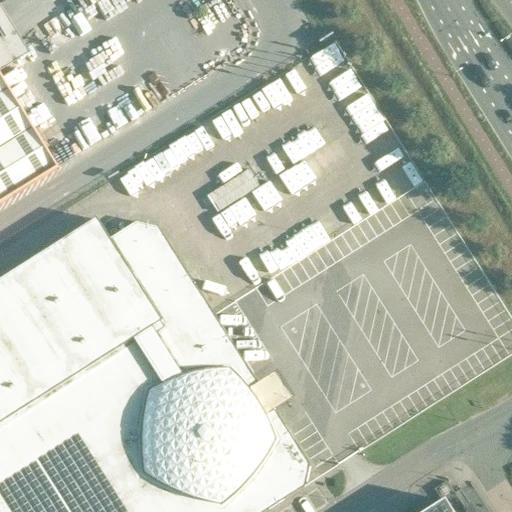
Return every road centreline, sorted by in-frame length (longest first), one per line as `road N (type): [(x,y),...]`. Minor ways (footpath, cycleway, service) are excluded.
road 1 (tertiary): [(339,511),(470,439)]
road 2 (primary): [(446,0),(511,105)]
